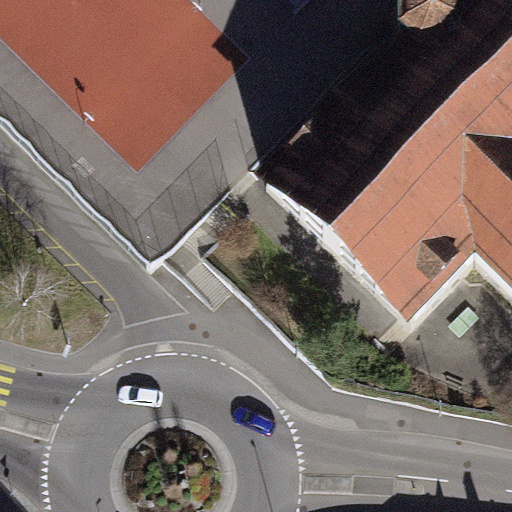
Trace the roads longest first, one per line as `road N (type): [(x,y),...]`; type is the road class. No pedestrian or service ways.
road 1 (secondary): [(511,500),(269,484)]
road 2 (secondary): [(269,484),(248,427),(196,397),(137,406),(98,448)]
